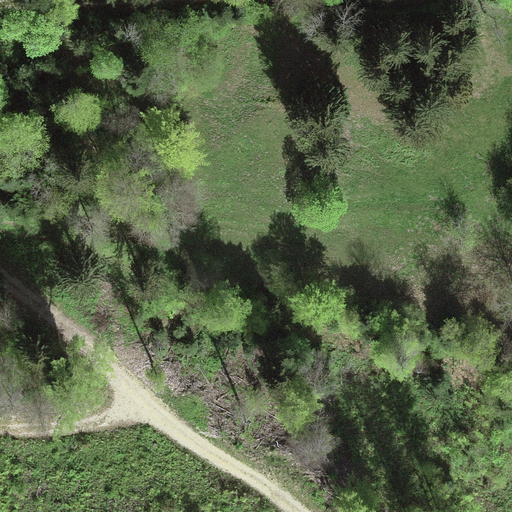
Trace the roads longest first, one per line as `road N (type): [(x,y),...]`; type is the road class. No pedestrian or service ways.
road 1 (track): [(0,272),(293,511)]
road 2 (track): [(0,422),(75,423),(154,400)]
